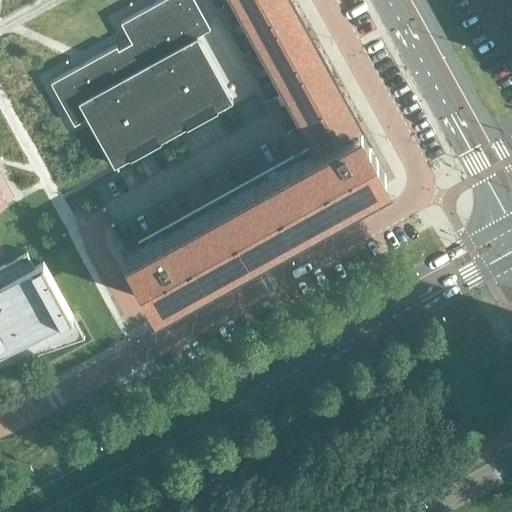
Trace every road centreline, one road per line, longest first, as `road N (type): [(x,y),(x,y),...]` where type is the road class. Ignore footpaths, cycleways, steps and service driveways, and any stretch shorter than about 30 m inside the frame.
road 1 (tertiary): [(505,229),(0,507)]
road 2 (residential): [(151,345),(423,193),(323,0)]
road 3 (tertiary): [(58,511),(511,264)]
road 4 (tertiary): [(378,0),(505,229)]
road 5 (tertiary): [(511,165),(419,0)]
road 6 (residential): [(0,427),(151,345)]
road 7 (residential): [(151,345),(96,245),(96,226),(108,216)]
